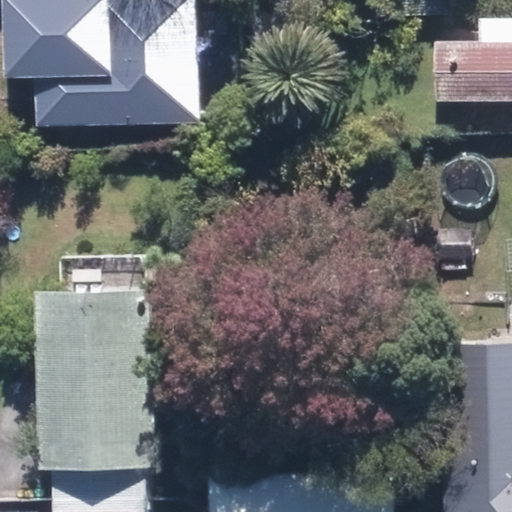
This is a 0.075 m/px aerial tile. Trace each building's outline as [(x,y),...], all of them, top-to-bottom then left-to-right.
[(196,0),(21,0),(23,71),(36,71),(38,127),(199,124),(196,0)] [(511,45),(438,47),(439,99),(511,97),(511,45)] [(152,511),(148,295),(37,297),(41,511),(152,511)] [(511,511),(511,463),(452,465),(452,511),(511,511)] [(392,511),(392,479),(208,483),(208,511),(392,511)]
